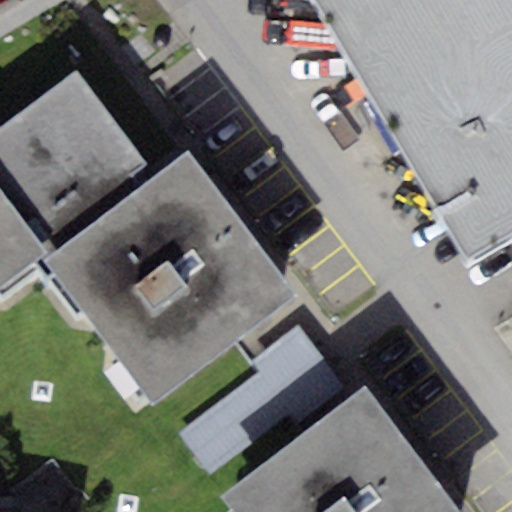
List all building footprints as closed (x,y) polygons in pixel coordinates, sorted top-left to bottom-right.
[(511,0),(310,0),(468,268),(511,242),(511,0)] [(0,194),(40,246),(145,166),(74,73),(0,129),(0,194)] [(189,151),(43,261),(154,406),(299,296),(189,151)] [(0,285),(44,252),(40,246),(0,194),(0,285)] [(297,424),(344,389),(299,328),(252,363),(260,375),(180,434),(211,475),(291,416),(297,424)] [(460,511),(365,386),(216,496),(228,511),(460,511)]
